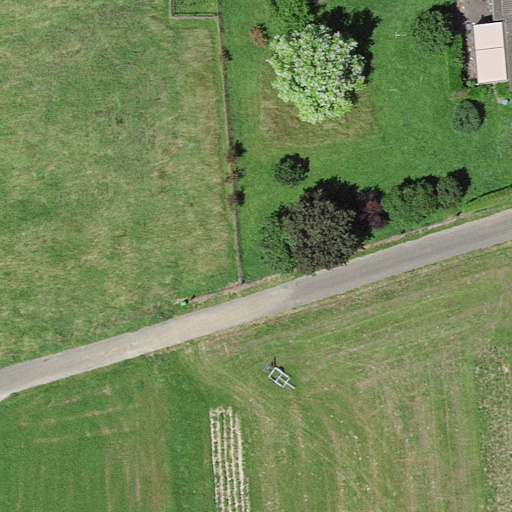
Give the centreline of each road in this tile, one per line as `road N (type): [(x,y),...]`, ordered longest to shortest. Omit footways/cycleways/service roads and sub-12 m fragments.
road 1 (track): [(0,385),(257,303)]
road 2 (residential): [(257,303),(511,223)]
